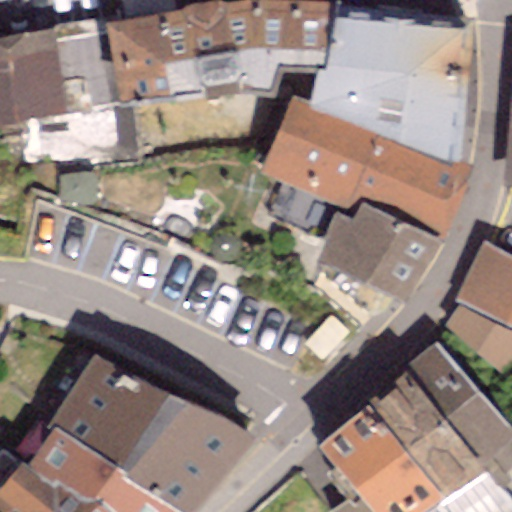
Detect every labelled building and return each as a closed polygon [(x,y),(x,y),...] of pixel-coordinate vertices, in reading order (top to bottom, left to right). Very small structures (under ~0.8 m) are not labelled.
[(329,61),(338,0),(238,0),(128,19),(139,99),(250,86),(278,89),(287,61),(329,61)] [(312,95),(406,126),(467,147),(476,14),(353,0),(338,0),(329,61),(287,61),(278,89),(284,97),(301,89),(312,95)] [(139,99),(128,19),(0,38),(0,227),(29,237),(40,183),(61,187),(62,167),(148,155),(139,99)] [(290,162),(377,201),(406,126),(312,95),(290,162)] [(406,126),(377,201),(385,205),(444,229),(474,149),(467,147),(406,126)] [(444,229),(385,205),(376,223),(359,214),(344,245),(413,276),(444,229)] [(475,300),(511,317),(511,248),(502,244),(475,300)] [(511,326),(472,307),(459,329),(511,379),(511,326)] [(338,308),(312,335),(330,352),(356,326),(338,308)] [(126,349),(76,419),(194,501),(261,426),(223,401),(164,376),(126,349)] [(511,437),(437,353),(413,376),(511,493),(511,437)] [(511,511),(511,493),(413,376),(375,412),(437,493),(450,511),(511,511)] [(396,511),(411,511),(437,493),(375,412),(330,448),(356,478),(385,510),(392,507),(396,511)] [(48,457),(140,511),(183,511),(194,501),(76,419),(48,457)] [(0,493),(0,511),(140,511),(48,457),(41,454),(0,493)] [(385,510),(356,478),(328,499),(338,511),(396,511),(392,507),(385,510)]
